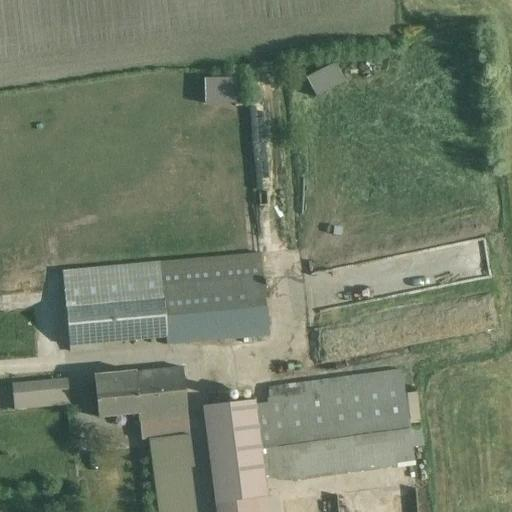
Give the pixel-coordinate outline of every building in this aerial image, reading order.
[(354,69),(321,83),(331,108),(365,95),(354,69)] [(253,84),(221,85),(222,112),(253,111),(253,84)] [(268,262),(75,272),(78,340),(180,335),(181,353),(275,348),(270,266),(268,266),(268,262)] [(372,329),(372,352),(461,351),(461,336),(451,336),(451,328),(372,329)] [(140,424),(187,419),(182,367),(95,374),(99,417),(139,413),(140,424)] [(69,403),(66,373),(13,379),(17,410),(69,403)] [(396,375),(203,402),(218,511),(265,511),(263,489),(422,467),(413,403),(400,405),(396,376),(396,375)]
